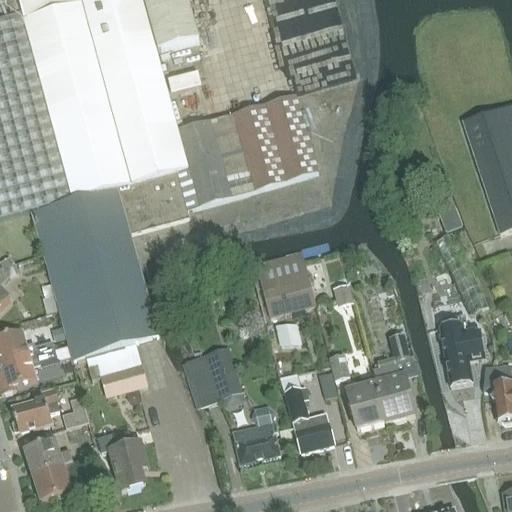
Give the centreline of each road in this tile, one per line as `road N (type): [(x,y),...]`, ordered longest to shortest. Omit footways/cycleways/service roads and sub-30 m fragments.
road 1 (tertiary): [(229,511),(511,460)]
road 2 (unknown): [(199,511),(164,373)]
